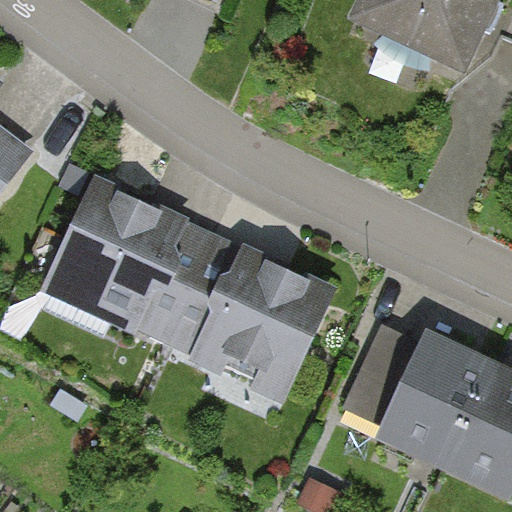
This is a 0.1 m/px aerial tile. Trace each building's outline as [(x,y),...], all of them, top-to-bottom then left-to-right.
[(454,76),(488,0),(352,0),(341,25),(454,76)] [(153,352),(205,238),(89,184),(36,297),(153,352)] [(205,238),(153,352),(279,410),(332,297),(205,238)] [(365,445),(431,474),(478,369),(411,340),(365,445)] [(511,468),(511,383),(478,369),(431,474),(497,503),(511,468)]
